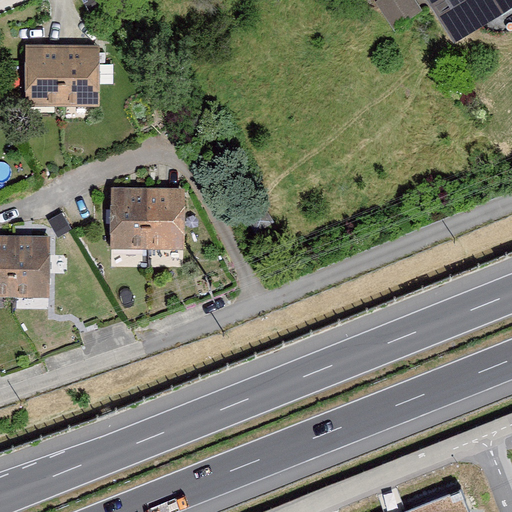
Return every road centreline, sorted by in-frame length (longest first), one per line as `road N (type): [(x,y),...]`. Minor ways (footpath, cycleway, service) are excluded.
road 1 (motorway): [(511,294),(0,497)]
road 2 (residential): [(0,397),(511,203)]
road 3 (motorway): [(127,511),(511,359)]
road 4 (residential): [(307,511),(511,425)]
